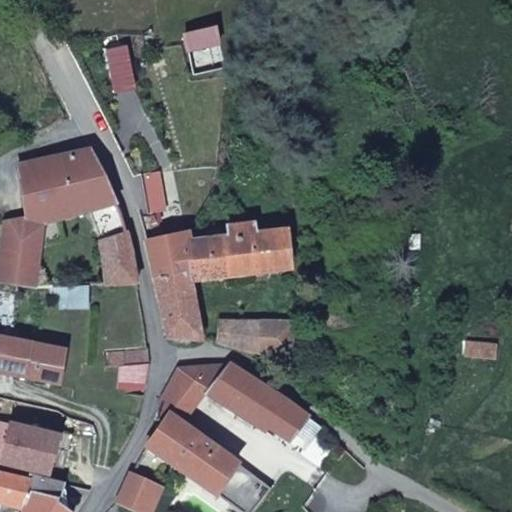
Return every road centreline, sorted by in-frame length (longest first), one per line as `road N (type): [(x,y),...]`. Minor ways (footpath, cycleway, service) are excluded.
road 1 (residential): [(157,361),(115,171),(19,0)]
road 2 (residential): [(157,361),(212,351),(266,365),(417,491),(455,511)]
road 3 (unclassified): [(157,361),(137,442),(96,511)]
